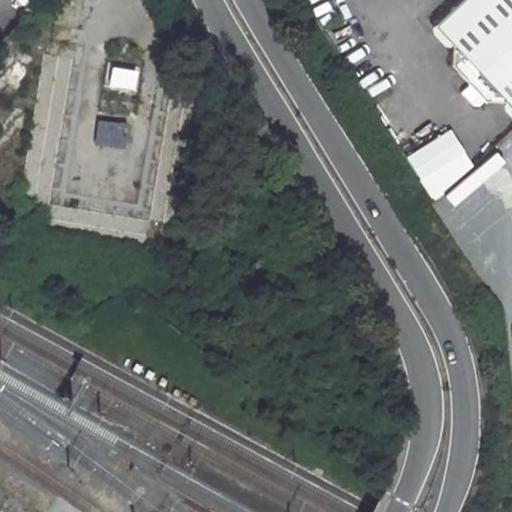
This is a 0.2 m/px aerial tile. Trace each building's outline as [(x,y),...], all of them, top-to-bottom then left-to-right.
[(44,0),(40,23),(73,29),(78,0),(44,0)] [(511,0),(456,0),(435,20),(453,38),(452,60),(469,77),(486,96),(507,96),(511,101),(511,0)] [(14,200),(45,205),(70,45),(55,42),(53,57),(37,54),(14,200)] [(137,71),(111,67),(109,84),(134,89),(137,71)] [(127,123),(96,118),(93,142),(124,147),(127,123)] [(452,131),(405,150),(423,195),(470,176),(452,131)] [(42,237),(141,249),(145,219),(46,206),(42,237)]
